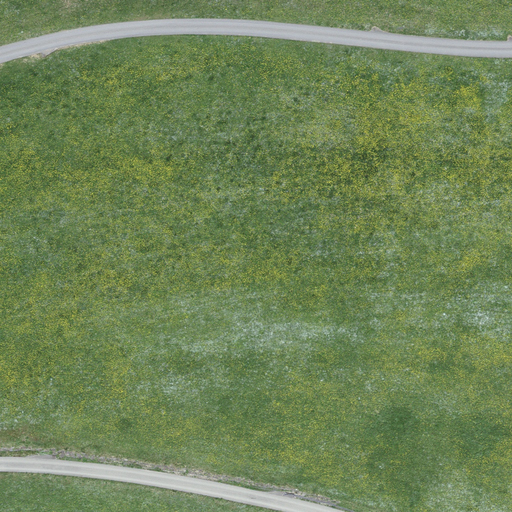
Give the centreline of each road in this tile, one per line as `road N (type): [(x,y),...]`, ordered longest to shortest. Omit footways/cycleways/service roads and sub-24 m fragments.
road 1 (unclassified): [(511,50),(225,27),(75,30),(0,48)]
road 2 (track): [(330,511),(150,471),(0,460)]
